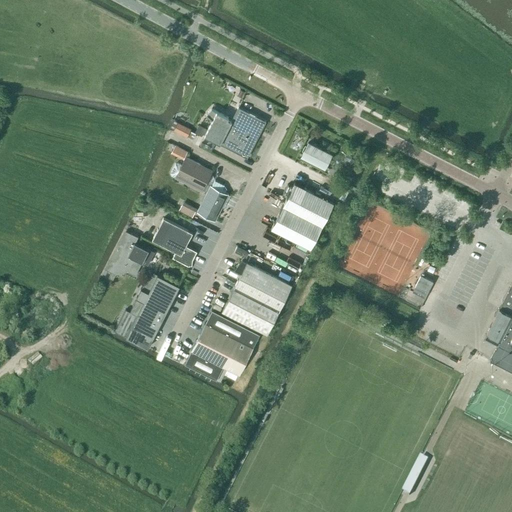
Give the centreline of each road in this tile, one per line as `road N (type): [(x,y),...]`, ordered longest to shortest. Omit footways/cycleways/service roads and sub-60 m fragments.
road 1 (tertiary): [(495,194),(299,93)]
road 2 (tertiary): [(299,93),(123,0)]
road 3 (unclassified): [(175,335),(254,181)]
